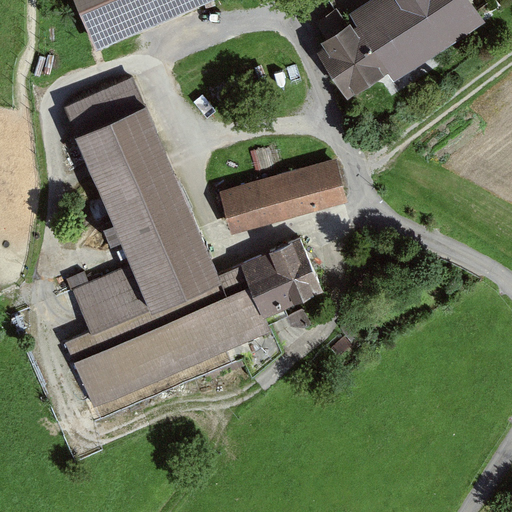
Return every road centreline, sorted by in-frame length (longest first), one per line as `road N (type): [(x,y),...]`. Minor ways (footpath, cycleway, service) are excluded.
road 1 (track): [(373,207),(343,223),(342,283),(322,345),(236,408),(153,511)]
road 2 (residential): [(511,285),(373,207),(311,54),(279,0)]
road 3 (track): [(355,168),(511,59)]
